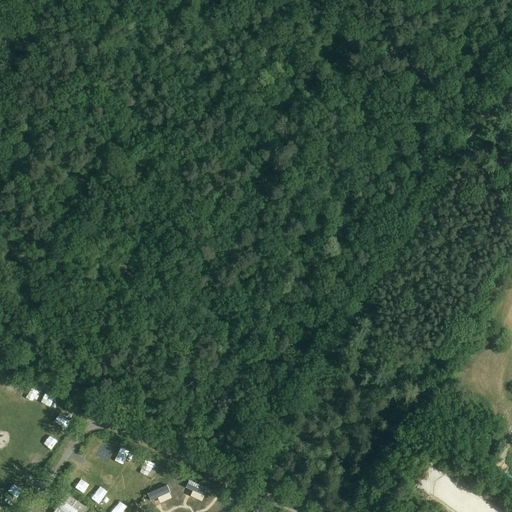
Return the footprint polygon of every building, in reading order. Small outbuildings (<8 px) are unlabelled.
[(120,467),(127,457),(113,448),(107,459),(120,467)] [(149,466),(145,478),(159,482),(163,470),(149,466)] [(199,497),(202,490),(184,485),(182,491),(199,497)] [(80,511),(84,507),(67,494),(54,511),(80,511)] [(210,495),(209,506),(217,507),(218,495),(210,495)]
